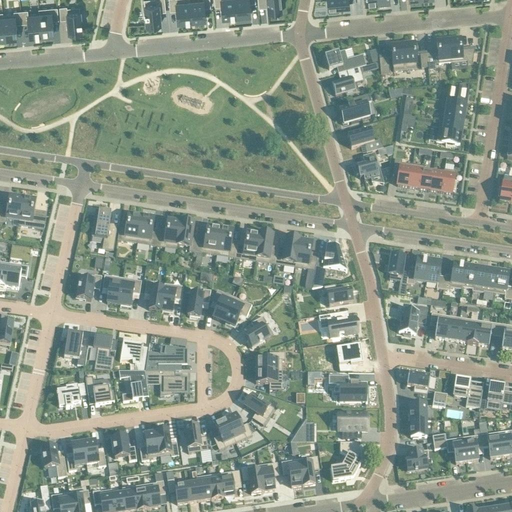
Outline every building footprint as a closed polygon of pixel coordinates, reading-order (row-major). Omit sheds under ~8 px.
[(155,25),(160,24),(159,12),(166,12),(164,0),(143,0),(144,2),(142,2),(143,5),(144,5),(145,11),(143,11),(144,19),(145,19),(146,21),(144,21),(145,24),(146,24),(146,26),(148,25),(148,27),(155,26),(155,25)] [(189,1),(190,1),(189,0),(168,0),(170,11),(176,11),(177,22),(191,21),(189,1)] [(200,0),(190,1),(189,1),(191,21),(192,21),(193,22),(200,22),(200,20),(205,20),(204,8),(211,7),(209,0),(200,0)] [(234,0),(213,0),(215,7),(221,6),(222,18),(236,17),(234,0)] [(234,0),(236,17),(237,17),(237,18),(245,17),(245,16),(250,15),(249,3),(256,3),(255,0),(234,0)] [(257,0),(258,3),(267,2),(268,14),(282,12),(280,0),(257,0)] [(327,0),(328,9),(336,8),(336,6),(349,5),(348,0),(327,0)] [(81,21),(83,21),(82,14),(80,14),(79,7),(67,8),(67,6),(59,7),(60,20),(67,19),(68,33),(74,32),(74,34),(81,33),(80,32),(82,32),(81,21)] [(39,9),(39,14),(41,36),(44,35),(44,37),(50,36),(50,35),(53,34),(52,21),(58,20),(57,7),(39,9)] [(39,14),(28,15),(27,10),(20,11),(22,24),(28,23),(29,37),(32,36),(32,38),(39,37),(39,36),(41,36),(39,14)] [(22,24),(20,11),(13,11),(14,14),(3,15),(2,15),(5,39),(7,39),(7,40),(14,40),(14,38),(17,38),(15,24),(22,24)] [(460,41),(449,42),(451,64),(467,63),(467,65),(472,65),(474,51),(461,52),(460,41)] [(451,64),(449,42),(437,43),(439,66),(451,64)] [(404,46),(403,47),(405,71),(417,70),(415,45),(412,46),(412,43),(404,44),(404,46)] [(405,71),(403,47),(401,47),(401,44),(393,45),(394,47),(391,48),(393,72),(405,71)] [(345,52),(325,57),(329,71),(341,67),(343,74),(347,73),(360,69),(366,67),(363,56),(354,58),(352,50),(345,52)] [(428,69),(427,55),(420,56),(421,70),(428,69)] [(435,71),(434,55),(427,55),(428,69),(428,71),(435,71)] [(390,75),(388,59),(379,60),(381,76),(390,75)] [(349,79),(331,84),(332,85),(333,85),(336,96),(335,96),(335,97),(356,91),(354,85),(363,82),(360,69),(347,73),(349,79)] [(445,91),(443,102),(466,105),(467,94),(445,91)] [(340,111),(342,118),(340,119),(342,126),(348,125),(348,124),(350,124),(351,125),(360,123),(360,121),(370,118),(366,104),(371,103),(369,96),(353,100),(354,107),(340,111)] [(464,115),(466,105),(443,102),(441,112),(464,115)] [(463,125),(464,115),(441,112),(440,122),(463,125)] [(461,136),(463,125),(440,122),(438,132),(461,136)] [(351,150),(364,146),(366,154),(383,150),(381,141),(374,143),(370,130),(347,137),(351,150)] [(459,147),(461,136),(438,132),(436,143),(446,145),(445,147),(454,149),(455,146),(459,147)] [(393,147),(385,150),(386,156),(387,158),(392,157),(393,147)] [(363,157),(364,161),(365,160),(366,165),(354,168),(357,176),(358,175),(360,180),(363,179),(364,182),(379,178),(376,168),(379,167),(375,154),(363,157)] [(409,189),(412,166),(401,164),(402,162),(395,161),(392,176),(399,177),(397,187),(409,189)] [(419,191),(422,172),(423,173),(423,168),(412,166),(409,189),(419,191)] [(444,171),(443,176),(444,176),(441,194),(452,196),(453,191),(456,191),(457,182),(454,182),(455,173),(444,171)] [(430,192),(433,174),(423,173),(422,172),(419,191),(430,192)] [(441,194),(444,176),(443,176),(433,174),(430,192),(441,194)] [(511,199),(511,183),(503,182),(502,190),(499,189),(498,198),(501,198),(500,203),(511,205),(511,199)] [(19,222),(23,199),(10,197),(8,212),(1,211),(0,214),(0,224),(6,225),(7,220),(19,222)] [(44,231),(46,218),(33,216),(36,201),(23,199),(19,222),(18,227),(44,231)] [(99,212),(96,212),(92,237),(104,239),(102,251),(114,252),(118,227),(109,225),(111,213),(99,211),(99,212)] [(137,245),(141,217),(128,215),(126,230),(119,229),(117,242),(137,245)] [(157,248),(159,235),(152,234),(154,219),(141,217),(137,245),(157,248)] [(177,246),(181,223),(168,221),(166,236),(159,235),(157,248),(177,251),(178,246),(177,246)] [(178,246),(189,248),(189,253),(196,254),(198,241),(191,240),(194,225),(181,223),(177,246),(178,246)] [(216,257),(220,229),(208,227),(205,242),(198,241),(196,254),(216,257)] [(236,260),(238,247),(231,246),(233,231),(220,229),(216,257),(236,260)] [(256,263),(260,235),(247,233),(245,248),(238,247),(236,260),(256,263)] [(275,266),(277,253),(271,252),(273,237),(260,235),(256,263),(275,266)] [(295,269),(299,241),(287,239),(284,254),(277,253),(275,266),(295,269)] [(312,243),(299,241),(295,269),(315,272),(317,259),(310,258),(312,243)] [(317,259),(315,272),(342,276),(343,276),(343,274),(347,274),(344,266),(345,261),(343,261),(339,248),(326,246),(325,258),(317,257),(317,259)] [(406,287),(407,286),(408,274),(402,273),(404,258),(392,256),(389,276),(390,276),(389,281),(400,283),(399,286),(406,287)] [(415,282),(426,284),(429,262),(427,262),(427,260),(420,259),(420,261),(417,260),(415,274),(408,273),(408,274),(407,286),(414,287),(415,282)] [(436,290),(443,291),(445,279),(439,278),(441,264),(438,263),(438,262),(432,261),(432,262),(429,262),(426,284),(437,286),(436,290)] [(0,263),(0,288),(5,289),(9,265),(0,263)] [(9,265),(5,289),(18,291),(20,279),(27,280),(28,268),(9,265)] [(451,289),(462,291),(465,268),(464,267),(464,266),(459,266),(459,267),(454,266),(452,277),(446,276),(445,279),(443,291),(450,292),(451,289)] [(472,293),(476,269),(475,269),(475,268),(470,267),(470,268),(465,268),(462,291),(462,289),(472,290),(472,293)] [(472,293),(483,294),(487,271),(486,271),(486,269),(481,269),(481,270),(476,269),(472,293)] [(484,293),(494,295),(497,272),(496,272),(497,271),(492,271),(492,272),(487,271),(483,294),(484,293)] [(504,301),(511,302),(511,296),(511,288),(507,288),(509,274),(508,274),(508,273),(503,272),(502,273),(497,272),(494,295),(505,296),(504,301)] [(78,286),(77,293),(78,293),(77,300),(91,302),(93,290),(100,291),(102,278),(94,277),(94,278),(81,276),(79,286),(78,286)] [(104,277),(102,291),(109,292),(107,305),(119,307),(123,280),(104,277)] [(123,280),(119,307),(120,307),(120,308),(128,309),(128,308),(131,308),(133,295),(139,296),(141,283),(123,280)] [(161,313),(164,291),(153,289),(154,285),(146,284),(144,297),(151,298),(149,312),(160,314),(161,313)] [(164,290),(161,312),(162,312),(162,314),(170,315),(170,314),(173,314),(175,301),(181,302),(183,288),(164,286),(164,290)] [(336,286),(324,289),(325,296),(327,295),(329,308),(353,304),(351,290),(337,293),(336,286)] [(202,296),(191,294),(187,317),(190,317),(189,319),(197,320),(197,319),(200,319),(202,305),(209,306),(211,292),(203,291),(202,296)] [(217,292),(212,305),(218,308),(213,320),(224,324),(235,300),(217,292)] [(235,300),(224,324),(226,325),(225,326),(232,329),(232,328),(235,329),(240,317),(246,320),(252,307),(235,300)] [(446,303),(432,301),(431,307),(445,309),(446,303)] [(402,311),(399,334),(403,335),(403,337),(410,338),(411,336),(415,337),(417,325),(425,326),(428,309),(410,307),(409,312),(402,311)] [(342,314),(327,317),(331,339),(358,335),(358,332),(359,332),(358,323),(356,323),(356,320),(347,322),(347,321),(343,321),(342,314)] [(446,341),(449,318),(431,315),(429,328),(429,333),(435,334),(434,340),(435,340),(446,341)] [(255,331),(244,337),(252,350),(258,346),(258,347),(265,344),(264,343),(273,337),(266,325),(267,325),(263,318),(251,325),(255,331)] [(456,343),(460,320),(449,318),(446,341),(456,343)] [(467,345),(471,321),(460,320),(456,343),(467,345)] [(478,346),(481,323),(471,321),(467,345),(466,345),(478,347),(478,346)] [(0,346),(10,348),(14,325),(2,323),(0,333),(0,346)] [(497,338),(499,326),(481,323),(478,346),(488,348),(489,349),(490,337),(497,338)] [(511,327),(499,326),(497,338),(503,339),(501,350),(502,351),(502,350),(511,351),(511,327)] [(83,335),(68,333),(64,359),(78,361),(77,367),(85,368),(88,350),(81,349),(83,335)] [(96,337),(94,350),(97,350),(94,373),(113,373),(115,359),(109,358),(110,352),(116,353),(117,341),(116,343),(111,342),(111,340),(107,339),(96,337)] [(133,365),(139,366),(140,373),(145,373),(147,361),(141,360),(143,345),(132,346),(132,341),(124,340),(120,363),(132,361),(133,365)] [(360,347),(336,351),(340,373),(352,373),(351,368),(363,366),(360,347)] [(147,361),(145,373),(158,373),(158,367),(179,367),(179,364),(187,364),(187,351),(165,348),(164,356),(148,354),(147,361)] [(269,361),(256,361),(256,373),(282,373),(282,362),(285,362),(285,355),(269,355),(269,361)] [(133,395),(122,396),(123,404),(143,401),(141,389),(146,388),(147,388),(147,387),(145,373),(140,373),(129,373),(133,395)] [(175,373),(145,373),(147,387),(148,387),(147,382),(160,382),(160,398),(173,397),(173,394),(187,394),(187,379),(175,379),(175,373)] [(282,373),(256,373),(256,385),(269,385),(269,391),(282,391),(282,373)] [(322,381),(322,374),(307,374),(307,387),(314,387),(314,381),(322,381)] [(409,375),(408,377),(407,377),(407,382),(407,387),(414,388),(414,392),(427,394),(427,390),(428,390),(430,378),(424,377),(424,375),(417,374),(416,376),(409,375)] [(349,377),(329,377),(329,386),(340,386),(340,403),(366,403),(366,385),(349,385),(349,377)] [(92,379),(85,380),(88,397),(93,396),(95,408),(111,405),(111,404),(114,403),(112,393),(109,393),(108,389),(94,391),(92,379)] [(482,389),(469,387),(470,383),(465,382),(465,383),(456,381),(453,397),(467,400),(466,408),(480,410),(483,388),(482,388),(482,389)] [(66,410),(72,409),(72,406),(81,405),(80,398),(86,397),(84,385),(77,386),(78,391),(67,393),(67,391),(57,392),(59,409),(66,408),(66,410)] [(486,410),(501,413),(502,405),(511,406),(511,393),(503,393),(504,388),(499,387),(499,388),(490,386),(486,410)] [(434,394),(433,401),(446,403),(447,396),(434,394)] [(304,396),(296,395),(296,406),(304,406),(304,396)] [(252,396),(245,408),(256,415),(252,420),(263,427),(274,411),(252,396)] [(445,410),(446,403),(433,401),(432,408),(445,410)] [(408,421),(410,421),(410,423),(426,422),(426,406),(410,407),(410,416),(408,416),(408,421)] [(368,415),(338,415),(338,433),(342,433),(342,440),(357,440),(357,433),(368,433),(368,415)] [(236,416),(225,421),(236,445),(252,437),(247,426),(241,428),(236,416)] [(220,438),(214,441),(219,453),(236,445),(225,421),(224,422),(223,420),(216,423),(217,425),(214,426),(220,438)] [(306,422),(291,444),(306,445),(306,422)] [(427,438),(426,422),(410,423),(410,439),(427,438)] [(198,427),(184,429),(188,455),(208,452),(206,439),(200,440),(198,427)] [(168,432),(156,433),(156,434),(160,458),(171,457),(171,459),(179,458),(177,444),(170,445),(168,432)] [(511,445),(511,432),(498,434),(499,439),(498,439),(501,459),(511,457),(511,454),(511,445)] [(146,449),(140,450),(142,463),(149,462),(149,460),(160,458),(156,434),(155,434),(155,433),(147,434),(147,435),(144,436),(146,449)] [(498,439),(499,439),(498,434),(480,437),(482,449),(488,449),(490,461),(501,459),(498,439)] [(445,436),(432,438),(433,445),(446,443),(446,442),(445,436)] [(314,437),(306,437),(306,445),(314,445),(314,437)] [(482,449),(480,437),(463,439),(467,464),(478,462),(476,450),(482,449)] [(129,463),(137,462),(135,449),(128,450),(126,438),(112,440),(113,447),(111,447),(113,454),(114,454),(115,460),(128,458),(129,463)] [(467,464),(463,439),(446,442),(446,443),(447,450),(448,455),(454,454),(456,466),(467,464)] [(85,444),(83,444),(87,466),(98,464),(98,469),(106,468),(104,454),(97,455),(95,442),(93,443),(92,441),(85,443),(85,444)] [(447,450),(446,443),(433,445),(434,452),(447,450)] [(73,459),(67,460),(69,473),(76,472),(76,468),(87,466),(83,444),(72,446),(73,459)] [(340,469),(329,470),(331,484),(349,482),(355,473),(361,465),(357,462),(357,446),(339,446),(339,456),(346,460),(340,469)] [(42,457),(41,457),(42,465),(44,464),(44,470),(56,468),(58,480),(67,478),(64,459),(58,460),(56,448),(41,450),(42,457)] [(407,455),(408,461),(406,461),(408,473),(426,470),(425,460),(428,459),(427,452),(407,455)] [(317,459),(299,462),(303,488),(315,487),(313,473),(319,472),(317,459)] [(299,462),(281,464),(283,477),(289,476),(291,489),(303,488),(299,462)] [(277,465),(259,468),(263,494),(275,492),(273,479),(279,478),(277,465)] [(259,468),(241,470),(243,483),(249,482),(251,496),(263,494),(259,468)] [(239,473),(219,476),(223,500),(235,498),(233,487),(241,486),(239,473)] [(219,476),(208,478),(212,501),(211,501),(211,502),(223,500),(219,476)] [(197,479),(196,479),(197,484),(200,503),(211,501),(212,501),(208,478),(197,479)] [(174,481),(167,482),(169,495),(175,494),(177,506),(189,505),(186,486),(175,487),(174,481)] [(156,485),(145,487),(149,511),(160,509),(159,498),(165,497),(163,483),(156,484),(156,485)] [(197,484),(186,486),(189,505),(200,503),(197,484)] [(145,487),(134,488),(137,511),(143,511),(149,511),(145,487)] [(137,511),(134,488),(122,490),(123,495),(125,511),(137,511)] [(88,492),(70,495),(72,511),(84,511),(83,507),(90,506),(88,492)] [(100,492),(93,493),(95,507),(101,506),(102,511),(113,511),(112,497),(112,496),(112,492),(100,493),(100,492)] [(72,511),(70,495),(51,498),(53,511),(60,510),(59,511),(72,511)] [(112,496),(112,497),(113,511),(125,511),(123,495),(112,496)] [(30,508),(28,509),(28,511),(47,511),(51,511),(49,499),(42,501),(42,502),(30,504),(29,504),(30,508)]
